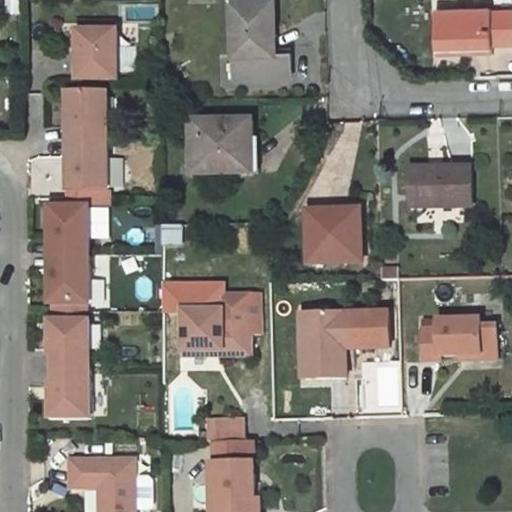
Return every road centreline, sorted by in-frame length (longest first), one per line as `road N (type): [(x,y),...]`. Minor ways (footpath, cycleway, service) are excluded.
road 1 (residential): [(352,0),(356,101),(511,96)]
road 2 (residential): [(16,511),(16,300)]
road 3 (residential): [(345,511),(343,433),(406,432)]
road 4 (residential): [(16,300),(16,188),(0,167)]
